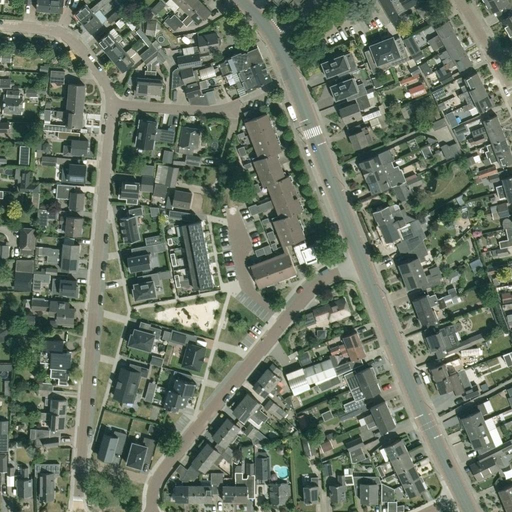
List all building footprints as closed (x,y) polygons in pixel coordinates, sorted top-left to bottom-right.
[(50,11),(51,0),(38,0),(37,10),(50,11)] [(51,0),(50,11),(64,12),(64,0),(51,0)] [(110,0),(101,0),(91,9),(86,4),(75,13),(83,23),(95,14),(110,0)] [(196,9),(202,3),(198,0),(187,0),(186,0),(185,0),(180,5),(189,15),(196,8),(196,9)] [(391,0),(391,1),(390,0),(379,0),(392,22),(400,17),(394,7),(403,2),(407,9),(418,2),(416,0),(391,0)] [(507,10),(511,8),(511,7),(511,0),(488,0),(485,2),(491,13),(504,5),(507,10)] [(152,9),(157,14),(166,5),(161,1),(152,9)] [(194,19),(198,23),(204,17),(205,18),(211,12),(202,3),(196,9),(196,8),(189,15),(182,22),(185,24),(184,24),(187,27),(194,19)] [(110,24),(125,12),(121,7),(106,19),(110,24)] [(508,31),(511,28),(511,7),(511,8),(511,14),(502,21),(508,31)] [(95,14),(83,23),(92,34),(103,24),(95,14)] [(171,18),(179,26),(180,28),(184,24),(185,24),(182,22),(175,14),(171,18)] [(133,24),(125,15),(115,23),(120,28),(126,23),(131,29),(132,30),(136,27),(133,24)] [(442,38),(454,31),(451,27),(452,26),(453,25),(450,20),(449,20),(448,21),(447,20),(438,25),(432,15),(427,18),(433,29),(435,27),(439,34),(428,40),(431,45),(442,38)] [(179,26),(171,18),(169,17),(165,21),(174,31),(179,26)] [(147,34),(154,35),(156,23),(148,22),(147,34)] [(107,52),(118,42),(122,39),(119,35),(113,28),(109,32),(110,32),(98,41),(107,52)] [(142,39),(146,36),(146,35),(140,28),(136,31),(138,34),(142,39)] [(448,49),(460,41),(454,31),(442,38),(431,45),(434,50),(440,47),(445,44),(448,49)] [(180,68),(201,64),(200,59),(209,57),(209,52),(219,50),(218,45),(219,45),(221,44),(221,42),(221,40),(219,38),(218,38),(217,38),(216,33),(199,37),(200,45),(193,47),(183,49),(184,57),(178,58),(180,68)] [(412,55),(420,51),(412,35),(403,40),(412,55)] [(146,36),(142,39),(148,46),(152,43),(146,36)] [(380,42),(390,67),(410,59),(405,47),(398,50),(393,37),(391,38),(390,36),(384,38),(385,41),(380,42)] [(390,67),(380,42),(378,43),(377,41),(371,44),(372,46),(370,46),(375,59),(369,62),(373,74),(390,67)] [(466,52),(460,41),(448,49),(451,54),(445,58),(446,59),(436,65),(438,69),(443,66),(449,62),(466,52)] [(115,62),(126,52),(118,42),(107,52),(115,62)] [(144,61),(157,50),(152,44),(148,46),(149,48),(139,56),(144,61)] [(239,70),(263,60),(257,46),(225,59),(224,62),(219,64),(224,77),(238,72),(238,71),(239,70)] [(126,52),(115,62),(124,72),(135,63),(131,58),(137,53),(132,47),(126,52)] [(153,54),(157,59),(161,64),(166,60),(158,50),(153,54)] [(0,51),(0,58),(0,59),(0,61),(11,62),(11,53),(0,51)] [(460,70),(473,63),(466,52),(449,62),(443,66),(438,69),(441,73),(451,67),(451,68),(457,65),(460,70)] [(153,54),(144,62),(148,67),(151,64),(152,63),(157,59),(153,54)] [(358,70),(355,60),(348,63),(345,55),(344,55),(343,55),(337,58),(336,56),(329,59),(329,61),(322,63),(324,68),(322,69),(325,76),(327,75),(327,76),(344,70),(346,75),(358,70)] [(242,81),(267,70),(263,60),(239,70),(238,71),(238,72),(242,81)] [(185,85),(196,82),(191,66),(201,64),(180,68),(185,84),(185,85)] [(412,76),(420,73),(416,65),(409,69),(412,76)] [(202,78),(220,77),(219,66),(200,68),(202,78)] [(172,89),(185,84),(180,68),(176,69),(173,72),(172,89)] [(146,70),(145,78),(138,77),(138,85),(135,85),(134,94),(144,95),(144,92),(149,93),(150,78),(151,71),(146,70)] [(267,70),(242,81),(237,83),(239,89),(245,86),(247,92),(256,88),(255,87),(272,80),(267,70)] [(163,79),(156,79),(156,71),(151,71),(150,78),(149,93),(162,93),(163,79)] [(442,84),(454,78),(450,71),(438,78),(442,84)] [(469,89),(482,83),(477,72),(464,78),(467,84),(461,87),(461,89),(456,91),(458,95),(469,89)] [(412,76),(399,81),(401,85),(422,77),(420,73),(412,76)] [(376,88),(383,85),(379,76),(372,78),(376,88)] [(0,88),(11,88),(11,79),(0,78),(0,88)] [(352,78),(331,86),(333,91),(331,92),(334,99),(336,98),(336,99),(353,93),(355,98),(367,94),(363,84),(357,86),(354,78),(352,78)] [(203,94),(203,93),(199,81),(196,82),(185,85),(189,98),(203,94)] [(474,101),(487,94),(482,83),(469,89),(458,95),(460,99),(467,96),(467,98),(472,96),(474,101)] [(69,98),(84,99),(85,85),(70,84),(69,98)] [(409,89),(412,98),(427,93),(423,84),(409,89)] [(436,99),(446,94),(443,87),(442,87),(432,92),(436,99)] [(19,96),(20,91),(7,90),(7,95),(4,95),(3,112),(22,114),(23,96),(19,96)] [(216,90),(208,92),(211,103),(219,101),(216,90)] [(361,116),(360,111),(371,106),(368,99),(375,96),(374,91),(355,98),(357,103),(340,109),(345,122),(361,116)] [(203,94),(189,98),(191,104),(210,104),(206,92),(203,93),(203,94)] [(487,94),(474,101),(463,106),(465,110),(471,107),(471,108),(477,106),(480,112),(493,105),(495,104),(492,97),(490,98),(487,94)] [(426,109),(435,105),(431,95),(421,99),(426,109)] [(83,113),(84,99),(69,98),(67,111),(83,113)] [(406,120),(421,114),(420,111),(424,109),(420,100),(400,109),(406,120)] [(433,122),(441,118),(437,108),(428,112),(433,122)] [(84,119),(82,119),(83,113),(67,111),(67,112),(57,111),(56,117),(67,118),(66,126),(72,126),(81,127),(81,126),(83,126),(85,125),(85,120),(84,119)] [(449,121),(456,118),(453,111),(446,115),(449,121)] [(286,177),(277,153),(282,152),(267,114),(248,121),(262,158),(256,160),(266,186),(270,184),(275,199),(257,206),(256,204),(248,207),(252,215),(278,205),(283,218),(276,221),(286,246),(305,239),(296,214),(303,211),(289,176),(286,177)] [(373,132),(382,128),(389,125),(384,114),(377,116),(378,117),(369,121),(373,132)] [(473,137),(501,127),(496,115),(483,120),(486,126),(471,131),(473,137)] [(434,131),(447,125),(444,118),(431,123),(434,131)] [(165,141),(167,131),(156,129),(157,123),(140,120),(136,146),(153,149),(155,139),(165,141)] [(0,131),(8,131),(8,123),(0,122),(0,131)] [(45,124),(44,130),(52,130),(59,131),(61,131),(71,132),(72,126),(66,126),(61,125),(52,124),(45,124)] [(457,135),(468,130),(465,124),(454,129),(457,135)] [(355,149),(367,144),(364,135),(369,133),(366,126),(361,128),(362,131),(350,136),(355,149)] [(197,148),(200,130),(183,127),(180,146),(188,147),(187,153),(192,154),(193,148),(197,148)] [(492,143),(505,138),(501,127),(473,137),(476,144),(485,141),(485,139),(490,137),(492,143)] [(61,131),(59,131),(58,138),(71,139),(71,132),(61,131)] [(487,158),(489,158),(510,150),(505,138),(492,143),(486,145),(488,151),(485,152),(487,158)] [(72,146),(64,145),(63,155),(72,156),(72,153),(87,154),(88,140),(72,139),(72,146)] [(463,155),(457,143),(450,146),(455,158),(463,155)] [(455,158),(450,146),(446,144),(441,147),(446,159),(454,156),(455,158)] [(171,163),(173,152),(164,150),(162,162),(171,163)] [(392,161),(394,160),(390,150),(360,162),(362,168),(363,173),(392,161)] [(511,156),(510,150),(489,158),(491,164),(498,161),(501,167),(511,162),(511,156)] [(478,164),(484,162),(480,151),(474,153),(478,164)] [(200,167),(202,157),(186,155),(185,161),(185,164),(193,165),(200,167)] [(41,165),(56,167),(57,157),(42,156),(41,165)] [(468,165),(475,162),(473,156),(465,158),(468,165)] [(392,161),(363,173),(365,178),(366,177),(368,182),(400,170),(398,166),(394,167),(392,161)] [(63,163),(62,182),(75,183),(75,180),(85,181),(87,165),(63,163)] [(466,163),(461,165),(466,174),(470,171),(466,163)] [(155,183),(175,187),(179,168),(168,166),(158,164),(154,183),(155,183)] [(479,179),(480,178),(497,172),(495,166),(477,172),(479,178),(479,179)] [(32,170),(23,169),(21,192),(39,194),(39,185),(31,184),(32,170)] [(391,187),(406,181),(401,169),(400,170),(368,182),(372,193),(391,186),(391,187)] [(500,180),(497,173),(488,176),(490,183),(500,180)] [(420,174),(407,180),(410,188),(424,183),(420,174)] [(123,181),(122,195),(138,196),(139,189),(141,190),(141,191),(153,192),(154,177),(142,176),(142,183),(123,181)] [(497,193),(511,188),(511,176),(502,179),(504,185),(496,187),(497,193)] [(407,181),(393,187),(399,201),(413,196),(407,181)] [(175,187),(155,183),(153,195),(165,198),(167,186),(175,187)] [(83,208),(84,192),(75,192),(75,186),(57,184),(56,198),(71,199),(70,207),(83,208)] [(511,188),(497,193),(499,199),(507,196),(509,202),(511,201),(511,188)] [(189,208),(192,193),(176,190),(175,197),(168,196),(165,208),(172,209),(173,205),(189,208)] [(456,198),(460,205),(465,202),(463,195),(456,198)] [(491,213),(508,209),(506,203),(496,205),(490,207),(491,213)] [(400,211),(398,206),(395,204),(393,205),(393,204),(374,212),(379,225),(394,219),(394,221),(399,219),(400,220),(406,217),(408,223),(410,222),(416,220),(406,215),(404,209),(400,211)] [(120,219),(121,219),(125,242),(124,242),(125,243),(140,240),(140,239),(135,216),(136,216),(143,214),(142,207),(129,210),(130,216),(120,218),(120,219)] [(160,215),(158,208),(150,207),(152,216),(160,215)] [(58,219),(59,210),(38,209),(37,223),(46,224),(46,218),(58,219)] [(508,209),(491,213),(493,220),(509,216),(508,209)] [(170,210),(169,217),(185,220),(186,213),(170,210)] [(68,217),(61,216),(60,223),(67,224),(66,234),(81,235),(81,233),(82,233),(83,228),(81,228),(82,218),(68,216),(68,217)] [(416,236),(410,222),(408,223),(406,217),(400,220),(399,219),(394,221),(394,219),(379,225),(383,234),(396,228),(402,242),(406,240),(410,250),(412,249),(422,240),(420,234),(416,236)] [(509,228),(511,227),(511,221),(511,222),(510,221),(509,219),(507,218),(505,219),(504,220),(503,222),(503,224),(504,229),(509,228)] [(202,221),(182,225),(184,236),(204,232),(202,221)] [(33,254),(35,229),(22,228),(20,253),(33,254)] [(204,232),(184,236),(186,246),(206,243),(204,232)] [(492,250),(507,248),(507,247),(511,246),(511,238),(499,241),(501,248),(496,249),(492,250)] [(404,276),(423,269),(420,263),(426,260),(424,256),(428,254),(423,240),(412,249),(416,259),(399,265),(400,266),(398,267),(400,273),(402,273),(404,276)] [(48,255),(78,257),(79,244),(64,243),(63,249),(42,247),(42,246),(37,246),(36,254),(48,255)] [(206,243),(186,246),(188,257),(208,253),(206,243)] [(141,247),(143,254),(128,257),(130,272),(143,269),(143,271),(151,270),(151,268),(152,268),(150,257),(155,256),(153,244),(141,247)] [(307,248),(305,244),(294,248),(300,265),(306,263),(306,266),(319,261),(313,246),(307,248)] [(507,248),(492,250),(494,256),(497,255),(498,257),(508,255),(507,248)] [(208,253),(188,257),(190,267),(210,264),(208,253)] [(77,270),(78,257),(48,255),(47,261),(62,263),(62,269),(77,270)] [(259,288),(297,274),(290,255),(252,269),(259,288)] [(473,272),(483,267),(479,258),(469,263),(473,272)] [(210,264),(190,267),(192,278),(212,274),(210,264)] [(488,275),(498,273),(496,266),(486,268),(488,275)] [(423,269),(404,276),(405,280),(403,281),(406,288),(408,287),(408,288),(425,282),(427,288),(441,283),(438,274),(432,277),(431,274),(425,276),(423,269)] [(463,275),(461,271),(460,270),(455,272),(454,272),(447,276),(450,283),(462,278),(463,275)] [(31,289),(32,272),(16,271),(15,288),(31,289)] [(135,297),(136,299),(156,295),(154,285),(160,284),(158,272),(146,275),(148,282),(139,283),(135,284),(136,288),(134,289),(134,291),(132,291),(133,297),(135,297)] [(50,274),(34,273),(32,290),(41,290),(41,283),(49,283),(50,274)] [(212,274),(192,278),(194,289),(214,285),(212,274)] [(79,287),(76,286),(76,280),(53,278),(52,292),(67,293),(67,297),(78,298),(79,287)] [(511,294),(510,295),(510,292),(501,293),(503,303),(511,301),(511,294)] [(451,299),(452,298),(450,294),(437,299),(435,294),(430,296),(429,294),(413,301),(417,313),(431,308),(438,305),(445,302),(445,301),(451,299)] [(44,300),(26,299),(25,308),(32,308),(32,309),(50,310),(50,315),(57,316),(57,321),(63,322),(63,325),(72,325),(72,322),(73,322),(73,317),(75,318),(76,310),(74,310),(74,308),(69,308),(70,302),(44,299),(44,300)] [(331,321),(350,314),(344,299),(314,310),(318,321),(329,316),(331,321)] [(431,308),(417,313),(422,324),(437,318),(434,310),(432,311),(431,308)] [(457,343),(452,345),(448,334),(452,332),(456,331),(456,330),(457,331),(459,331),(461,329),(462,327),(462,326),(461,324),(459,322),(457,322),(437,330),(438,332),(427,336),(429,342),(427,343),(431,352),(438,350),(438,348),(445,345),(449,355),(460,350),(462,350),(472,346),(473,346),(480,343),(482,342),(482,341),(486,339),(483,333),(466,339),(458,343),(457,343)] [(154,338),(159,339),(162,329),(150,326),(148,333),(135,329),(134,335),(132,334),(131,336),(129,336),(128,342),(130,342),(129,344),(150,350),(154,338)] [(1,339),(10,338),(9,329),(0,329),(1,339)] [(186,342),(189,334),(172,329),(169,341),(186,345),(186,342)] [(341,351),(361,344),(357,332),(343,337),(346,344),(339,346),(341,351)] [(52,355),(62,356),(63,351),(64,341),(42,339),(41,362),(52,363),(52,355)] [(206,348),(195,345),(189,343),(182,366),(199,371),(202,362),(204,357),(203,357),(206,348)] [(352,360),(366,355),(361,344),(341,351),(343,356),(350,353),(352,360)] [(332,355),(340,352),(338,346),(330,349),(332,355)] [(290,360),(299,355),(297,350),(288,356),(290,360)] [(70,370),(72,352),(63,351),(62,356),(52,355),(52,363),(51,377),(59,378),(59,384),(68,385),(69,370),(70,370)] [(294,395),(310,388),(309,384),(315,382),(316,385),(318,384),(337,376),(334,367),(330,358),(303,369),(302,367),(286,373),(294,395)] [(435,381),(461,371),(457,359),(430,370),(435,381)] [(337,376),(337,375),(352,369),(349,361),(334,367),(337,376)] [(133,401),(135,391),(140,375),(147,377),(149,369),(130,363),(128,370),(122,368),(119,381),(118,380),(116,386),(117,386),(115,396),(133,401)] [(277,391),(278,393),(282,388),(276,383),(280,378),(277,375),(281,371),(272,364),(269,368),(268,368),(262,376),(264,378),(262,380),(265,382),(265,381),(276,390),(277,391)] [(376,378),(374,374),(375,373),(373,367),(371,367),(356,373),(355,370),(344,375),(351,390),(360,386),(363,384),(376,378)] [(169,389),(193,396),(196,383),(190,382),(192,375),(175,370),(173,378),(177,379),(173,390),(170,389),(169,389)] [(462,391),(465,399),(480,393),(477,385),(472,387),(465,370),(461,371),(435,381),(440,394),(448,390),(449,392),(455,390),(456,394),(462,391)] [(318,384),(321,391),(340,382),(337,375),(337,376),(318,384)] [(273,395),(277,391),(276,390),(265,381),(265,382),(262,380),(264,378),(262,376),(253,387),(265,396),(269,392),(273,395)] [(351,390),(355,400),(356,401),(362,398),(366,397),(381,390),(376,378),(363,384),(360,386),(351,390)] [(39,389),(53,390),(53,383),(39,382),(39,389)] [(51,413),(66,414),(67,399),(63,399),(64,391),(53,390),(39,389),(38,395),(46,396),(45,405),(51,405),(51,413)] [(193,396),(169,389),(164,408),(178,412),(179,406),(185,407),(189,395),(192,396),(193,396)] [(259,417),(264,421),(268,417),(259,410),(263,406),(259,403),(260,403),(248,393),(241,402),(243,403),(242,405),(244,407),(245,406),(259,417)] [(294,406),(292,400),(291,400),(290,395),(289,396),(283,399),(291,408),(294,406)] [(352,409),(365,404),(362,398),(356,401),(355,400),(345,404),(348,411),(352,409)] [(267,403),(283,416),(286,413),(279,406),(270,399),(267,403)] [(366,423),(390,413),(385,401),(371,408),(373,413),(364,417),(366,423)] [(255,421),(259,417),(245,406),(244,407),(242,405),(243,403),(241,402),(233,412),(245,421),(249,416),(255,421)] [(264,407),(273,414),(272,415),(278,419),(279,418),(281,420),(284,417),(283,417),(283,416),(267,403),(264,407)] [(465,430),(467,429),(485,421),(483,415),(488,413),(484,403),(478,405),(480,411),(462,418),(464,422),(462,423),(465,430)] [(355,415),(367,410),(365,404),(352,409),(348,411),(339,415),(341,421),(355,415)] [(66,414),(51,413),(40,412),(39,419),(50,420),(50,427),(65,428),(66,414)] [(390,413),(366,423),(369,429),(378,425),(381,431),(396,425),(390,413)] [(300,428),(307,426),(303,415),(296,417),(300,428)] [(224,431),(235,439),(238,435),(235,433),(240,428),(228,418),(221,427),(223,428),(222,430),(224,431)] [(471,438),(489,431),(485,421),(467,429),(471,438)] [(250,425),(247,428),(255,435),(263,442),(266,437),(258,431),(250,425)] [(491,428),(496,444),(503,442),(499,426),(491,428)] [(232,443),(235,439),(224,431),(222,430),(223,428),(221,427),(213,437),(224,446),(229,441),(232,443)] [(251,439),(255,435),(247,428),(243,432),(251,439)] [(49,437),(50,430),(35,429),(35,439),(49,437)] [(114,452),(116,445),(123,447),(127,434),(115,430),(113,436),(104,434),(98,456),(112,460),(114,452)] [(488,451),(496,447),(489,431),(471,438),(475,448),(479,447),(482,454),(488,451)] [(301,436),(305,456),(316,454),(312,434),(301,436)] [(49,437),(36,439),(36,447),(44,446),(44,447),(59,445),(59,436),(49,437)] [(143,461),(146,452),(152,453),(156,440),(145,437),(142,445),(133,442),(127,464),(132,465),(132,467),(139,469),(140,467),(141,468),(143,461)] [(325,451),(335,447),(331,437),(321,441),(325,451)] [(361,446),(365,445),(361,437),(346,443),(349,451),(361,446)] [(386,462),(391,460),(408,451),(402,439),(385,447),(380,450),(386,462)] [(496,447),(488,451),(491,456),(472,466),(478,479),(498,470),(498,469),(505,466),(499,454),(511,447),(511,445),(510,440),(496,447)] [(204,456),(212,462),(219,453),(208,443),(201,452),(203,453),(202,455),(204,456)] [(232,457),(235,453),(227,446),(224,451),(232,457)] [(351,458),(363,452),(361,446),(349,451),(351,458)] [(471,457),(481,454),(479,448),(469,451),(471,457)] [(229,461),(232,457),(224,451),(220,455),(228,462),(229,461)] [(398,472),(414,464),(408,451),(391,460),(398,472)] [(204,471),(212,462),(204,456),(202,455),(203,453),(201,452),(190,465),(199,473),(202,469),(204,471)] [(355,463),(361,460),(366,458),(363,452),(351,458),(352,463),(355,463)] [(256,458),(257,477),(270,477),(269,457),(256,458)] [(55,489),(55,478),(54,478),(54,473),(59,473),(60,463),(35,463),(35,476),(40,476),(40,499),(53,499),(54,489),(55,489)] [(323,476),(333,475),(331,463),(321,464),(323,476)] [(404,485),(421,476),(414,464),(398,472),(404,485)] [(196,477),(199,473),(190,465),(187,469),(196,477)] [(382,477),(386,475),(380,465),(377,467),(382,477)] [(28,478),(28,467),(21,467),(21,478),(18,478),(18,480),(16,480),(16,485),(18,485),(18,495),(24,495),(24,497),(29,497),(29,495),(31,495),(31,478),(28,478)] [(193,481),(196,477),(187,469),(184,473),(184,474),(180,479),(182,481),(182,486),(176,486),(175,493),(172,493),(172,499),(175,499),(175,501),(188,501),(187,486),(188,486),(188,481),(190,478),(193,481)] [(211,494),(217,494),(217,472),(211,472),(211,486),(200,486),(199,496),(201,496),(201,498),(199,498),(199,501),(211,501),(211,494)] [(217,472),(217,494),(223,494),(223,501),(236,501),(236,486),(235,486),(223,486),(222,484),(222,472),(217,472)] [(236,501),(248,501),(248,486),(248,479),(248,478),(247,478),(242,478),(242,472),(235,472),(235,486),(236,486),(236,501)] [(331,500),(346,499),(345,491),(346,490),(346,485),(355,484),(353,477),(353,474),(339,475),(339,484),(331,485),(331,500)] [(353,477),(355,484),(362,484),(362,501),(378,501),(378,483),(369,483),(369,476),(363,476),(353,477)] [(421,476),(404,485),(410,497),(427,489),(421,476)] [(307,503),(312,503),(312,501),(318,501),(317,492),(319,492),(318,477),(311,478),(312,486),(304,486),(305,502),(307,501),(307,503)] [(271,503),(288,503),(288,483),(271,483),(271,503)] [(511,498),(511,485),(499,490),(504,503),(507,502),(506,500),(509,499),(509,500),(511,498)] [(200,486),(188,486),(187,486),(188,501),(199,501),(199,498),(201,498),(201,496),(199,496),(200,486)]
